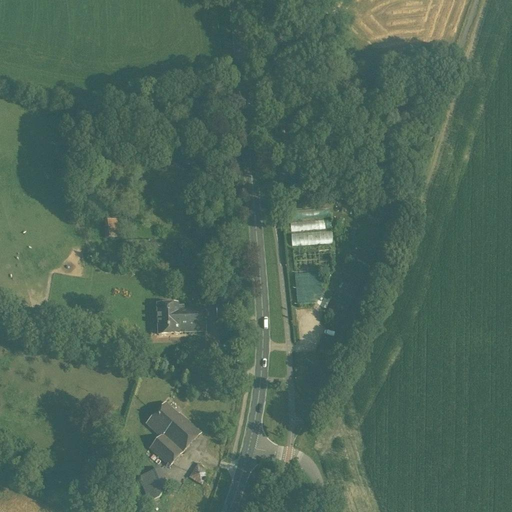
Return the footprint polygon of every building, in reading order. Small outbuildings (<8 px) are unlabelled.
[(290,232),(291,246),(332,243),(330,219),(290,222),(291,232),(290,232)] [(105,240),(119,238),(117,220),(104,221),(105,227),(104,227),(105,240)] [(123,251),(156,250),(155,242),(123,243),(123,251)] [(320,273),(294,275),(296,305),(317,303),(316,295),(321,295),(320,273)] [(178,308),(178,305),(158,306),(159,336),(179,335),(179,333),(178,308)] [(217,319),(229,318),(229,306),(216,306),(217,319)] [(178,308),(179,333),(206,332),(205,307),(184,308),(184,307),(178,308)] [(170,468),(201,435),(167,403),(147,425),(161,438),(151,450),(170,468)] [(198,484),(206,473),(197,466),(188,477),(198,484)] [(148,503),(159,499),(168,487),(161,469),(139,478),(148,503)]
